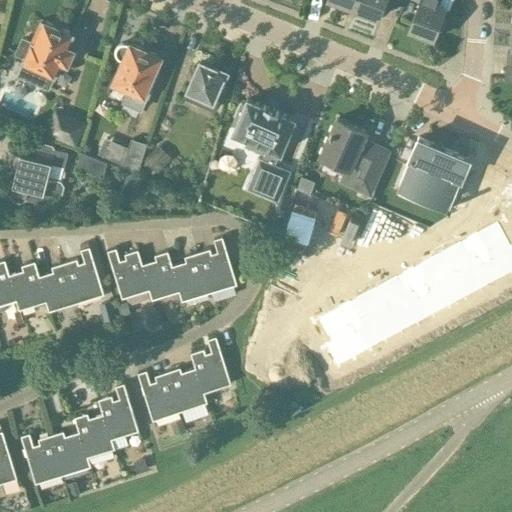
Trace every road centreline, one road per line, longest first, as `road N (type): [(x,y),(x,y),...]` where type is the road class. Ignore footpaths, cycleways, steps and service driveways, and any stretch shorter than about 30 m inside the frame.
road 1 (residential): [(0,406),(205,330),(247,298),(255,264),(252,239),(236,224),(211,218),(0,230)]
road 2 (unclassified): [(501,382),(252,511)]
road 3 (unclassified): [(457,112),(372,67),(202,0)]
road 4 (unclassified): [(390,511),(501,382)]
